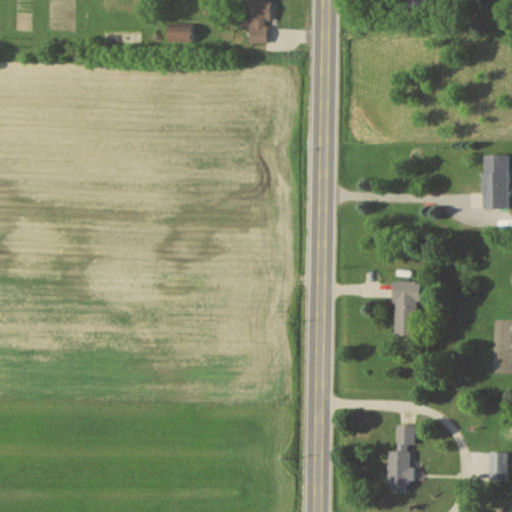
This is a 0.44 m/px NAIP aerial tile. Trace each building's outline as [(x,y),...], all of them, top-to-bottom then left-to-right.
[(270,0),(248,0),(249,42),(271,42),(270,0)] [(193,41),(193,25),(168,25),(168,41),(193,41)] [(106,42),(137,42),(137,32),(106,32),(106,42)] [(508,154),(483,154),(483,208),(508,208),(508,154)] [(419,281),(395,281),(395,335),(420,335),(419,281)] [(390,451),(389,486),(413,486),(414,425),(399,425),(398,451),(390,451)] [(508,452),(490,452),(490,480),(508,480),(508,452)]
